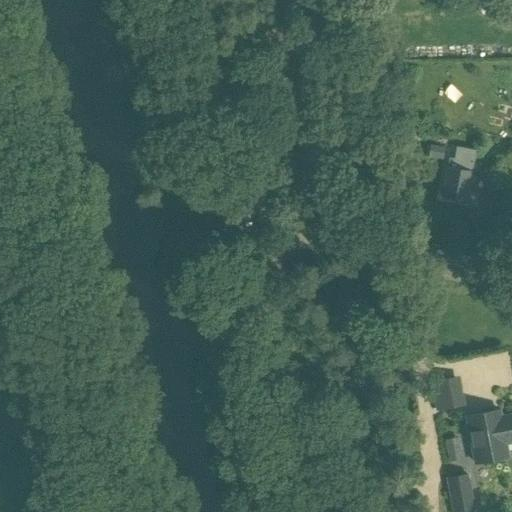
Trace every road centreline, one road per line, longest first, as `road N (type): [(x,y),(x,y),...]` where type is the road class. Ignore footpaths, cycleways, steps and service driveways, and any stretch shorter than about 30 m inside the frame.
road 1 (secondary): [(109,511),(0,130)]
road 2 (unclassified): [(271,511),(269,485),(298,429),(265,290),(284,253),(325,224)]
road 3 (tertiary): [(325,224),(296,160),(289,122),(298,0)]
road 4 (tertiary): [(511,283),(372,257),(325,224)]
